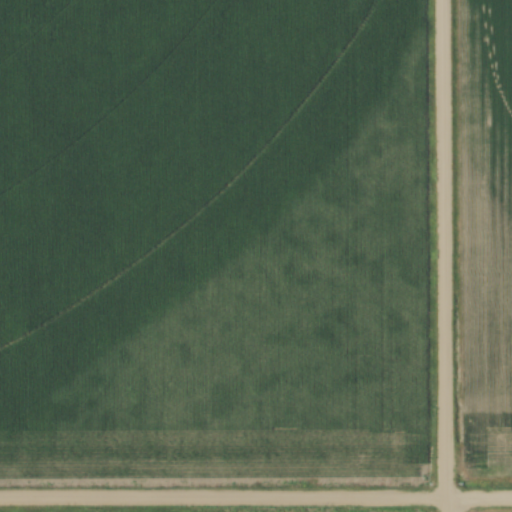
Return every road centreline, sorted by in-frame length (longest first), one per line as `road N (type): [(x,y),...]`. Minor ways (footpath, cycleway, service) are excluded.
road 1 (residential): [(444,511),(440,0)]
road 2 (residential): [(0,501),(511,500)]
